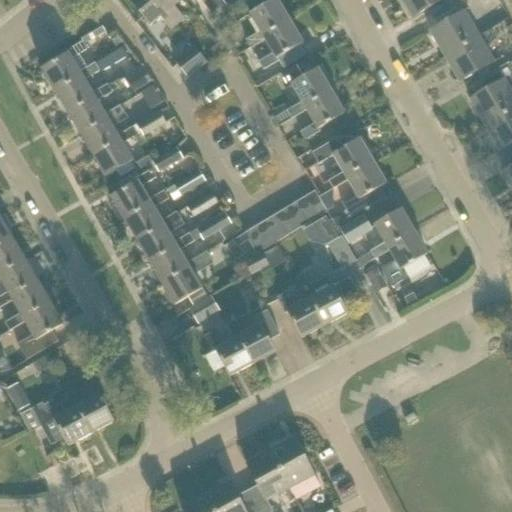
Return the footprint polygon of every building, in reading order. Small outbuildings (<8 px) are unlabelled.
[(169,31),(176,25),(155,0),(127,0),(149,27),(159,19),(169,31)] [(173,8),(183,0),(182,0),(155,0),(176,25),(183,20),(173,8)] [(198,0),(214,20),(221,14),(209,0),(182,0),(183,0),(182,0),(198,0)] [(220,0),(209,0),(221,14),(228,9),(220,0)] [(262,38),(289,22),(276,0),(249,16),(259,33),(245,42),(250,50),(264,42),(262,38)] [(400,0),(412,19),(443,0),(400,0)] [(444,58),(478,38),(463,12),(429,32),(444,58)] [(272,55),(258,64),(263,72),(279,62),(277,59),(299,47),(302,45),(301,43),(289,22),(262,38),(264,42),(272,55)] [(84,45),(105,33),(99,23),(78,35),(84,45)] [(478,38),(444,58),(459,83),(493,63),(478,38)] [(79,73),(86,69),(78,56),(86,51),(82,43),(65,53),(67,55),(41,71),(54,93),(81,77),(79,73)] [(279,62),(283,69),(304,56),(299,47),(277,59),(279,62)] [(194,48),(176,63),(188,78),(206,63),(194,48)] [(127,57),(122,49),(96,64),(101,73),(127,57)] [(94,98),(92,95),(84,81),(99,72),(94,64),(86,69),(79,73),(81,77),(54,93),(67,114),(94,98)] [(279,75),(285,85),(302,76),(296,65),(279,75)] [(129,87),(147,77),(141,67),(123,78),(127,84),(129,87)] [(303,108),(330,93),(317,70),(291,86),(301,103),(287,112),(291,120),(305,112),(303,108)] [(106,119),(104,116),(97,103),(127,84),(123,78),(108,87),(107,86),(92,95),(94,98),(67,114),(80,135),(106,119)] [(484,126),(511,109),(511,95),(503,80),(469,101),(484,126)] [(151,111),(163,103),(153,87),(141,94),(151,111)] [(303,108),(305,112),(314,125),(299,134),(304,142),(319,133),(318,130),(344,115),(330,93),(303,108)] [(119,140),(117,137),(112,129),(128,120),(120,107),(104,116),(106,119),(80,135),(92,157),(119,140)] [(511,109),(484,126),(499,152),(511,144),(511,109)] [(143,138),(165,124),(159,113),(136,126),(143,138)] [(119,140),(92,157),(105,178),(132,162),(122,145),(137,136),(132,128),(117,137),(119,140)] [(345,179),(372,163),(359,141),(342,151),(336,140),(311,154),(318,165),(332,157),(343,174),(328,182),(333,190),(347,182),(345,179)] [(158,173),(183,159),(176,149),(152,163),(158,173)] [(345,179),(347,182),(355,196),(341,204),(350,219),(380,202),(374,192),(385,185),(372,163),(345,179)] [(511,189),(511,167),(502,173),(511,189)] [(150,204),(148,201),(140,188),(156,179),(151,171),(135,180),(136,183),(110,198),(123,220),(150,204)] [(180,197),(205,183),(198,172),(174,187),(180,197)] [(163,226),(161,222),(153,209),(168,200),(163,192),(148,201),(150,204),(123,220),(136,242),(163,226)] [(193,219),(218,204),(211,192),(186,207),(193,219)] [(304,198),(316,219),(326,213),(314,192),(304,198)] [(306,225),(316,219),(304,198),(294,204),(306,225)] [(297,231),(306,225),(294,204),(284,210),(297,231)] [(287,237),(297,231),(284,210),(274,216),(287,237)] [(387,249),(414,233),(400,211),(374,227),(384,244),(370,253),(374,260),(389,252),(387,249)] [(175,247),(173,244),(168,235),(184,226),(176,213),(161,222),(163,226),(136,242),(149,263),(175,247)] [(224,214),(196,231),(203,242),(231,225),(224,214)] [(277,243),(287,237),(274,216),(264,222),(277,243)] [(338,238),(325,217),(302,231),(309,242),(324,246),(338,238)] [(337,231),(344,227),(338,217),(331,221),(337,231)] [(349,243),(371,230),(364,219),(342,232),(349,243)] [(0,246),(12,240),(0,220),(0,246)] [(267,249),(277,243),(264,222),(254,228),(267,249)] [(257,255),(267,249),(254,228),(244,234),(257,255)] [(387,249),(389,252),(397,266),(382,274),(387,282),(402,273),(401,271),(427,255),(414,233),(387,249)] [(188,268),(186,265),(178,252),(193,243),(189,235),(173,244),(175,247),(149,263),(161,284),(188,268)] [(341,237),(327,245),(342,270),(356,262),(341,237)] [(0,275),(24,262),(12,240),(0,246),(0,275)] [(245,262),(252,276),(268,267),(262,254),(245,262)] [(188,268),(161,284),(174,306),(188,298),(201,290),(191,273),(206,264),(201,256),(186,265),(188,268)] [(10,299),(37,283),(24,262),(0,275),(0,282),(7,294),(0,298),(0,308),(12,302),(10,299)] [(375,294),(387,288),(377,270),(365,276),(375,294)] [(309,300),(324,327),(347,315),(340,303),(357,294),(349,279),(333,288),(327,277),(308,287),(302,275),(294,280),(298,287),(306,302),(309,300)] [(22,320),(49,304),(37,283),(10,299),(12,302),(20,315),(4,324),(9,332),(24,323),(22,320)] [(193,308),(207,299),(202,290),(201,290),(188,298),(193,308)] [(309,300),(306,302),(292,309),(284,295),(276,299),(284,314),(287,313),(301,340),(324,327),(309,300)] [(197,326),(219,313),(210,298),(207,299),(193,308),(188,311),(197,326)] [(22,320),(24,323),(32,337),(17,346),(26,361),(58,342),(53,332),(62,326),(49,304),(22,320)] [(237,338),(252,366),(275,354),(268,340),(278,335),(267,314),(255,320),(259,327),(242,336),(234,321),(226,325),(234,340),(237,338)] [(237,338),(234,340),(220,347),(212,333),(204,337),(212,353),(215,351),(229,378),(252,366),(237,338)] [(511,511),(511,364),(481,379),(486,391),(401,431),(428,487),(446,479),(451,489),(471,480),(486,511),(511,511)] [(30,405),(18,383),(6,390),(18,412),(30,405)] [(76,408),(90,435),(113,423),(99,396),(81,405),(73,391),(65,395),(67,400),(73,410),(76,408)] [(31,410),(51,447),(64,440),(68,447),(90,435),(76,408),(73,410),(67,400),(53,407),(50,402),(43,407),(42,405),(31,410)] [(269,450),(290,489),(297,501),(320,489),(314,477),(293,438),(269,450)] [(271,511),(266,502),(290,489),(269,450),(245,463),(257,487),(247,492),(257,511),(271,511)] [(257,511),(247,492),(237,498),(228,481),(204,494),(213,511),(257,511)] [(213,511),(204,494),(180,507),(182,511),(213,511)]
